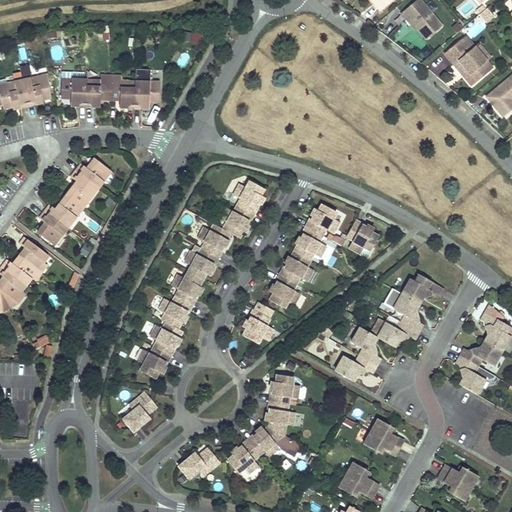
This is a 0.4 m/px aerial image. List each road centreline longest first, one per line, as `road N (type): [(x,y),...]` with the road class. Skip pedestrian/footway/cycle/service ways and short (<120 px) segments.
road 1 (residential): [(511,168),(385,54),(299,0)]
road 2 (residential): [(390,511),(435,431),(425,365),(484,270)]
road 3 (residential): [(76,377),(101,296),(187,142)]
road 4 (residential): [(306,171),(222,307),(210,362)]
road 5 (residential): [(306,171),(375,199),(484,270)]
road 6 (residential): [(187,142),(267,8)]
road 7 (residential): [(187,142),(306,171)]
road 8 (residential): [(187,142),(65,138)]
